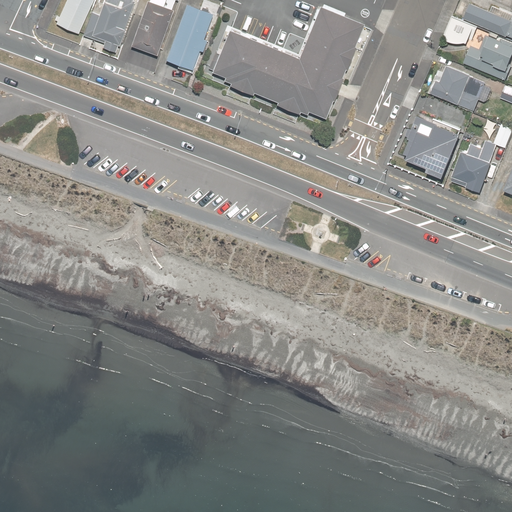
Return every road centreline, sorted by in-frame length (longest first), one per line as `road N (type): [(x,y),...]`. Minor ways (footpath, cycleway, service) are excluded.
road 1 (primary): [(511,277),(0,72)]
road 2 (primary): [(11,41),(348,169)]
road 3 (residential): [(420,0),(348,169)]
road 4 (primary): [(348,169),(511,235)]
